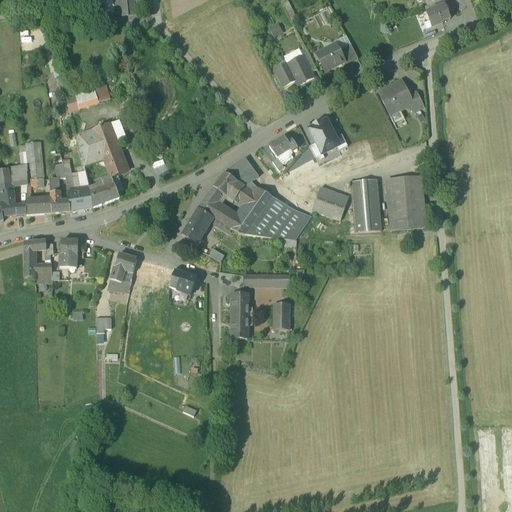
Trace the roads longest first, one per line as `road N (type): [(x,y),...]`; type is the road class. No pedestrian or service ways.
road 1 (track): [(461,511),(425,47)]
road 2 (residential): [(425,47),(260,138),(205,180)]
road 3 (residential): [(167,262),(220,287),(220,370)]
road 4 (track): [(220,370),(211,511)]
road 5 (residential): [(205,180),(81,225)]
